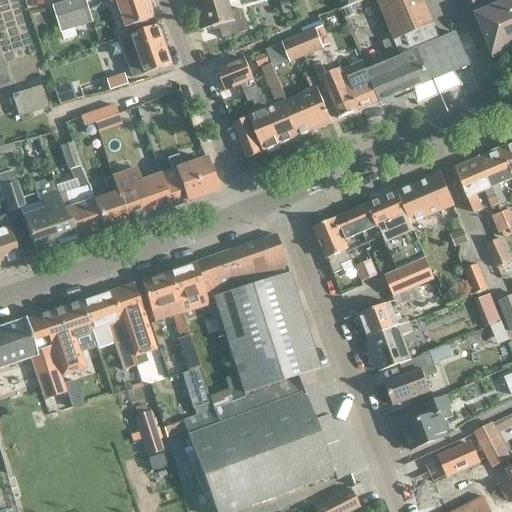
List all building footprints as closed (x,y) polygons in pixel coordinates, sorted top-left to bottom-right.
[(77,0),(54,8),(62,33),(93,22),(85,0),(77,0)] [(128,27),(157,18),(150,0),(112,0),(113,2),(119,0),(128,27)] [(214,0),(193,6),(200,31),(220,25),(223,38),(248,30),(242,9),(232,11),(228,0),(214,0)] [(392,60),(368,71),(381,101),(469,64),(456,33),(440,40),(433,24),(434,23),(424,0),(338,0),(342,9),(363,0),(377,0),(393,38),(384,42),(392,60)] [(511,0),(509,0),(476,14),(494,57),(511,49),(511,0)] [(145,74),(173,65),(159,25),(132,34),(145,74)] [(304,56),(323,49),(315,29),(297,37),(304,56)] [(291,62),(304,56),(297,37),(276,45),(280,56),(288,53),(291,62)] [(254,59),(258,69),(270,64),(265,54),(254,59)] [(253,79),(245,58),(217,70),(219,75),(217,77),(221,84),(223,85),(226,90),(253,79)] [(325,74),(322,65),(312,69),(323,93),(327,91),(339,119),(381,101),(368,71),(364,61),(341,71),(340,68),(325,74)] [(267,109),(282,145),(298,138),(282,102),(287,101),(271,64),(262,68),(277,105),(267,109)] [(129,86),(125,75),(107,81),(111,92),(129,86)] [(311,90),(298,96),(303,107),(301,107),(303,113),(305,112),(313,131),(332,123),(313,77),(307,80),(311,90)] [(267,109),(257,85),(244,91),(248,101),(253,99),(258,112),(249,116),(264,152),(282,145),(267,109)] [(21,115),(48,107),(41,86),(14,95),(21,115)] [(298,138),(313,131),(305,112),(303,113),(301,107),(303,107),(298,96),(287,101),(282,102),(298,138)] [(114,106),(80,118),(83,128),(117,115),(114,106)] [(264,152),(249,116),(232,123),(247,159),(264,152)] [(58,194),(57,195),(61,203),(67,219),(70,218),(77,239),(104,230),(93,199),(88,186),(79,166),(81,165),(72,141),(71,142),(60,146),(68,169),(72,168),(79,186),(79,187),(69,190),(58,194)] [(511,144),(502,148),(511,171),(511,144)] [(511,180),(511,171),(502,148),(479,158),(499,205),(506,202),(499,185),(511,180)] [(163,183),(171,207),(216,192),(205,158),(180,167),(176,155),(166,158),(170,170),(160,174),(163,183)] [(499,205),(479,158),(455,168),(474,212),(482,209),(477,195),(485,191),(492,208),(499,205)] [(135,168),(112,176),(128,222),(171,207),(163,183),(160,174),(140,181),(135,168)] [(398,192),(412,225),(454,207),(440,174),(398,192)] [(107,194),(93,199),(104,230),(128,222),(112,176),(102,179),(107,194)] [(44,208),(22,216),(35,254),(77,239),(70,218),(67,219),(61,203),(57,195),(58,194),(55,185),(54,186),(53,182),(47,184),(43,181),(36,184),(33,189),(37,198),(41,197),(44,208)] [(9,211),(25,205),(17,182),(0,187),(9,211)] [(398,192),(368,204),(383,239),(381,239),(384,246),(386,245),(396,270),(426,258),(412,225),(398,192)] [(368,204),(334,219),(347,250),(349,253),(381,239),(383,239),(368,204)] [(511,215),(510,210),(502,213),(507,223),(511,221),(511,215)] [(507,223),(502,213),(493,216),(499,233),(509,229),(507,223)] [(0,265),(4,264),(7,263),(19,259),(21,258),(11,229),(6,216),(0,218),(0,265)] [(334,219),(314,227),(327,259),(333,275),(343,271),(341,266),(352,261),(349,253),(347,250),(334,219)] [(168,272),(178,303),(204,294),(206,299),(212,297),(244,393),(320,369),(276,235),(168,272)] [(497,268),(511,262),(501,238),(487,244),(497,268)] [(425,260),(385,277),(394,298),(434,281),(425,260)] [(355,267),(362,283),(377,276),(371,261),(355,267)] [(474,294),(488,289),(478,265),(464,270),(474,294)] [(155,322),(162,319),(172,316),(180,339),(177,341),(187,372),(199,368),(177,303),(178,303),(168,272),(141,281),(155,322)] [(135,283),(111,291),(135,360),(137,364),(146,361),(144,355),(158,350),(135,283)] [(418,289),(393,299),(396,308),(421,298),(418,289)] [(98,328),(109,324),(125,370),(137,365),(135,360),(111,291),(88,299),(98,328)] [(511,332),(511,297),(499,303),(511,333),(511,332)] [(81,302),(41,316),(56,360),(62,376),(86,368),(80,352),(96,346),(81,302)] [(368,337),(408,322),(406,318),(396,322),(389,303),(360,315),(368,337)] [(18,322),(0,328),(0,369),(31,358),(45,398),(67,391),(56,360),(41,316),(25,321),(24,320),(18,322)] [(399,364),(410,360),(401,336),(413,332),(409,322),(408,322),(368,337),(381,371),(399,364)] [(410,360),(399,364),(404,376),(385,383),(394,406),(429,392),(424,378),(437,373),(433,365),(452,358),(448,346),(410,360)] [(335,480),(351,475),(312,372),(183,421),(189,435),(187,436),(198,464),(191,466),(201,492),(208,490),(215,511),(234,511),(333,475),(335,480)] [(443,421),(453,417),(446,397),(424,406),(428,417),(402,427),(411,450),(449,436),(443,421)] [(162,451),(150,411),(134,416),(146,456),(162,451)] [(492,468),(510,459),(492,423),(473,432),(492,468)] [(447,476),(478,462),(470,445),(439,459),(447,476)] [(5,459),(9,473),(22,470),(17,455),(5,459)] [(167,467),(163,455),(147,459),(151,472),(167,467)] [(313,508),(315,511),(352,511),(359,509),(349,490),(313,508)] [(490,511),(486,503),(474,509),(475,511),(490,511)]
